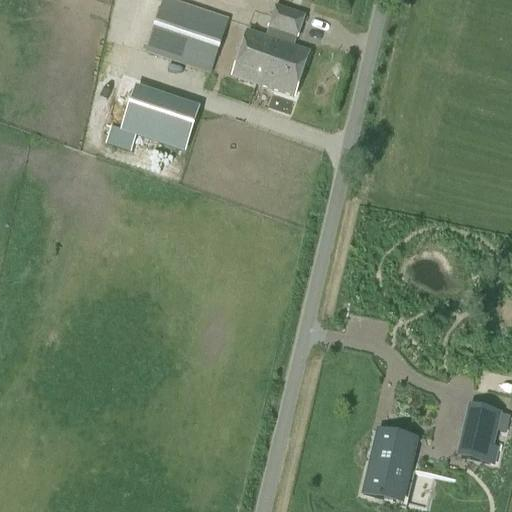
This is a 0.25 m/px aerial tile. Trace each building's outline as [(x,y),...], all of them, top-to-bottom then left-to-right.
[(220,18),(166,0),(162,0),(144,54),(201,74),(220,18)] [(248,33),(232,79),(294,99),(309,53),(294,48),(298,39),(299,39),(306,18),(277,8),(269,29),(271,30),(267,39),(248,33)] [(135,138),(184,155),(199,110),(135,88),(120,133),(135,138)] [(132,142),(110,135),(107,146),(129,153),(132,142)] [(427,370),(425,382),(450,386),(454,359),(416,352),(413,367),(427,370)] [(472,409),(460,460),(488,467),(492,449),(500,415),(472,409)] [(370,430),(356,489),(410,502),(424,443),(370,430)]
